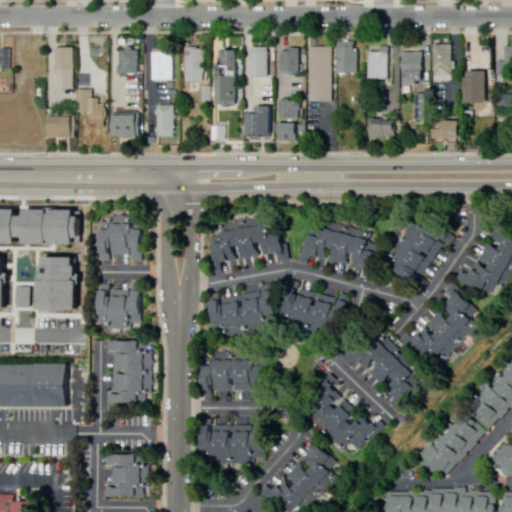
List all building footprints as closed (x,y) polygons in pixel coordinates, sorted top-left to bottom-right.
[(437,44),(456,45),(455,83),(436,82),(437,44)] [(340,45),(359,45),(360,77),(341,78),(340,45)] [(253,48),(271,48),(271,79),(253,79),(253,48)] [(310,48),(336,48),(336,104),(311,105),(310,48)] [(507,49),(511,48),(511,76),(500,76),(499,61),(508,61),(507,49)] [(212,102),(230,102),(231,50),(213,49),(212,102)] [(3,50),(16,50),(15,72),(0,72),(0,55),(3,55),(3,50)] [(58,51),(76,50),(76,92),(58,92),(58,51)] [(188,52),(206,51),(207,83),(188,83),(188,52)] [(156,52),(177,52),(178,83),(156,83),(156,52)] [(285,52),(303,52),(303,76),(285,76),(285,52)] [(126,53),(142,53),(141,77),(130,77),(130,75),(125,75),(126,53)] [(222,53),(240,53),(240,75),(222,75),(222,53)] [(375,83),(374,55),(394,54),(394,82),(375,83)] [(405,90),(404,55),(427,54),(428,89),(405,90)] [(479,77),(479,65),(467,65),(467,77),(479,77)] [(472,107),(472,74),(494,74),(494,108),(472,107)] [(220,109),(219,81),(238,80),(239,108),(220,109)] [(461,80),(461,94),(480,94),(480,80),(461,80)] [(247,84),(255,84),(256,97),(247,97),(247,84)] [(205,88),(215,88),(216,104),(205,105),(205,88)] [(84,92),(98,92),(98,102),(104,102),(104,108),(110,108),(110,131),(101,131),(101,128),(95,128),(95,117),(84,117),(84,92)] [(502,96),(511,96),(511,113),(502,113),(502,96)] [(419,123),(419,98),(431,97),(431,123),(419,123)] [(282,103),(302,103),(302,122),(299,122),(282,122),(282,103)] [(162,108),(179,108),(178,140),(161,140),(162,108)] [(263,109),(278,109),(278,117),(279,140),(254,141),(253,118),(264,118),(263,109)] [(52,116),(79,116),(79,144),(52,144),(52,116)] [(370,116),(377,117),(377,119),(398,119),(398,140),(374,140),(374,125),(370,125),(370,116)] [(115,120),(142,120),(142,141),(115,141),(115,120)] [(450,123),(467,123),(467,143),(451,143),(438,143),(438,131),(450,131),(450,123)] [(224,141),(224,126),(209,126),(209,141),(224,141)] [(282,145),(281,128),(301,127),(301,144),(282,145)] [(220,145),(219,129),(228,129),(228,144),(220,145)] [(81,245),(0,245),(0,209),(81,210),(81,245)] [(511,235),(502,230),(498,227),(504,215),(511,219),(511,235)] [(270,256),(263,218),(276,216),(279,234),(283,253),(270,256)] [(117,256),(127,256),(127,217),(116,217),(116,224),(117,256)] [(127,256),(138,256),(138,224),(138,217),(127,217),(127,256)] [(263,218),(270,256),(257,258),(251,220),(263,218)] [(431,227),(437,219),(453,231),(454,230),(463,236),(456,246),(447,240),(431,227)] [(257,258),(245,260),(238,223),(251,220),(257,258)] [(445,253),(414,230),(421,220),(431,227),(447,240),(445,242),(450,245),(445,253)] [(238,223),(245,260),(232,262),(228,235),(226,225),(238,223)] [(324,258),(331,231),(333,223),(345,226),(338,249),(336,248),(332,260),(324,258)] [(117,256),(117,263),(105,263),(105,224),(116,224),(117,256)] [(138,224),(150,224),(150,263),(138,263),(138,256),(138,224)] [(345,265),(337,263),(340,249),(338,249),(345,226),(354,228),(345,265)] [(324,258),(318,256),(315,266),(307,264),(317,228),(331,231),(324,258)] [(359,261),(367,232),(354,228),(345,265),(354,267),(356,260),(359,261)] [(439,261),(407,238),(414,230),(445,253),(439,261)] [(502,230),(511,235),(511,251),(495,243),(502,230)] [(279,234),(283,253),(285,265),(294,263),(288,232),(279,234)] [(369,270),(361,268),(362,262),(359,261),(367,232),(378,235),(375,244),(369,270)] [(228,235),(232,262),(221,264),(216,237),(228,235)] [(401,246),(407,238),(439,261),(433,269),(401,246)] [(495,243),(511,251),(511,264),(490,252),(495,243)] [(374,271),(371,281),(379,283),(386,255),(384,254),(386,247),(375,244),(369,270),(374,271)] [(395,254),(401,246),(433,269),(427,277),(395,254)] [(511,264),(511,278),(484,264),(490,252),(511,264)] [(427,277),(421,285),(390,262),(395,254),(427,277)] [(43,256),(80,257),(80,309),(43,309),(43,256)] [(0,258),(9,259),(7,325),(0,324),(0,258)] [(500,287),(478,275),(484,264),(511,278),(511,291),(511,293),(500,287)] [(478,275),(500,287),(494,298),(462,280),(467,270),(478,275)] [(458,301),(460,299),(452,291),(458,284),(486,310),(477,319),(458,301)] [(117,324),(104,324),(104,285),(117,285),(117,292),(117,324)] [(268,300),(271,299),(268,286),(278,285),(286,324),(274,327),(268,300)] [(138,292),(138,286),(150,286),(150,323),(138,324),(138,292)] [(306,297),(300,328),(288,325),(295,286),(301,287),(299,296),(306,297)] [(19,287),(33,287),(32,307),(18,307),(19,287)] [(117,324),(117,292),(127,292),(128,331),(117,331),(117,324)] [(128,331),(127,292),(138,292),(138,324),(138,331),(128,331)] [(268,300),(274,327),(265,328),(258,294),(267,292),(268,300)] [(315,294),(309,329),(300,328),(306,297),(307,292),(315,294)] [(344,299),(345,293),(359,296),(353,331),(339,329),(344,299)] [(235,332),(220,335),(212,297),(227,294),(228,300),(235,332)] [(248,296),(258,294),(265,328),(266,334),(256,336),(248,296)] [(325,296),(315,294),(309,329),(319,331),(325,296)] [(246,338),(256,336),(248,296),(237,299),(246,338)] [(334,297),(328,333),(319,331),(325,296),(334,297)] [(344,299),(334,297),(328,333),(338,334),(339,329),(344,299)] [(228,300),(237,299),(246,338),(236,340),(235,332),(228,300)] [(458,301),(477,319),(484,326),(476,335),(460,319),(461,317),(452,308),(458,301)] [(440,319),(446,312),(457,322),(460,319),(476,335),(467,344),(440,319)] [(443,337),(445,335),(435,324),(440,319),(467,344),(460,352),(443,337)] [(423,338),(431,328),(442,338),(443,337),(460,352),(449,363),(439,353),(423,338)] [(365,365),(357,358),(382,331),(390,338),(365,365)] [(390,338),(365,365),(373,372),(383,361),(398,345),(390,338)] [(439,353),(423,338),(415,345),(432,361),(439,353)] [(119,353),(114,353),(114,343),(152,343),(152,353),(119,353)] [(398,345),(408,354),(383,381),(377,376),(387,366),(383,361),(398,345)] [(119,353),(152,353),(159,353),(159,363),(119,363),(119,353)] [(219,392),(219,360),(222,360),(222,354),(230,354),(230,392),(219,392)] [(230,392),(230,354),(240,355),(240,392),(230,392)] [(408,354),(417,362),(401,379),(399,377),(389,388),(383,381),(408,354)] [(240,392),(240,355),(250,355),(250,392),(240,392)] [(250,392),(250,355),(262,355),(262,360),(262,392),(250,392)] [(219,360),(219,392),(206,392),(206,360),(219,360)] [(262,360),(272,360),(272,399),(262,399),(262,392),(262,360)] [(417,362),(401,379),(404,382),(400,386),(406,391),(419,377),(425,370),(417,362)] [(119,363),(159,363),(159,372),(134,372),(119,373),(119,363)] [(0,408),(1,364),(77,365),(77,409),(0,408)] [(134,372),(159,372),(159,384),(120,384),(119,375),(134,375),(134,372)] [(511,396),(511,376),(511,375),(500,386),(511,396)] [(323,412),(316,406),(332,387),(328,384),(335,376),(346,385),(340,392),(323,412)] [(419,377),(428,386),(405,412),(399,406),(404,400),(401,397),(406,391),(419,377)] [(159,384),(159,389),(153,389),(153,396),(128,396),(128,393),(120,393),(120,384),(159,384)] [(511,413),(510,415),(490,397),(500,386),(511,396),(511,413)] [(341,408),(324,428),(315,421),(323,412),(340,392),(348,399),(341,408)] [(153,396),(153,406),(114,406),(114,396),(128,396),(153,396)] [(510,415),(497,429),(477,410),(490,397),(510,415)] [(360,409),(335,438),(324,428),(341,408),(344,411),(352,402),(360,409)] [(360,425),(343,445),(335,438),(360,409),(365,413),(357,423),(360,425)] [(467,427),(478,416),(495,433),(484,444),(467,427)] [(376,423),(358,445),(352,452),(343,445),(360,425),(362,427),(370,418),(376,423)] [(260,427),(260,421),(272,421),(273,461),(261,461),(260,427)] [(358,445),(376,423),(381,427),(386,421),(391,426),(367,453),(358,445)] [(220,428),(221,462),(207,462),(206,425),(216,425),(216,428),(220,428)] [(239,427),(231,428),(232,467),(240,467),(239,427)] [(251,467),(240,467),(239,427),(250,427),(251,467)] [(260,427),(250,427),(251,467),(257,467),(257,461),(261,461),(260,427)] [(473,455),(456,438),(467,427),(484,444),(473,455)] [(232,467),(227,467),(227,461),(221,462),(220,428),(231,428),(232,467)] [(315,452),(343,477),(348,471),(341,465),(344,462),(324,444),(326,441),(319,435),(312,442),(319,448),(315,452)] [(463,465),(473,455),(456,438),(446,448),(463,465)] [(446,448),(463,465),(453,475),(433,455),(443,445),(446,448)] [(511,477),(511,447),(502,447),(503,470),(510,470),(510,478),(511,477)] [(315,452),(309,459),(320,469),(318,471),(335,486),(343,477),(315,452)] [(126,466),(112,466),(112,455),(152,455),(152,466),(126,466)] [(335,486),(326,495),(299,471),(305,464),(316,473),(318,471),(335,486)] [(152,466),(157,466),(157,478),(118,478),(118,469),(126,469),(126,466),(152,466)] [(299,471),(294,477),(304,486),(302,488),(319,503),(326,495),(299,471)] [(157,478),(157,489),(152,489),(126,489),(126,486),(118,486),(118,478),(157,478)] [(319,503),(311,511),(284,488),(283,487),(289,480),(301,490),(302,488),(319,503)] [(284,488),(311,511),(302,511),(301,511),(300,511),(292,511),(281,501),(278,504),(265,493),(271,486),(277,491),(279,489),(282,491),(284,488)] [(126,489),(152,489),(152,500),(112,499),(112,489),(126,489)] [(455,511),(455,490),(440,490),(440,493),(440,511),(455,511)] [(472,511),(472,494),(472,490),(455,490),(455,511),(472,511)] [(511,511),(511,490),(495,491),(495,511),(511,511)] [(410,511),(395,511),(395,493),(410,493),(410,511)] [(426,493),(426,511),(410,511),(410,493),(426,493)] [(440,511),(440,493),(426,493),(426,511),(440,511)] [(485,511),(485,494),(472,494),(472,511),(485,511)] [(485,511),(485,494),(501,494),(501,507),(504,507),(504,511),(485,511)] [(0,511),(0,500),(42,499),(42,511),(0,511)]
